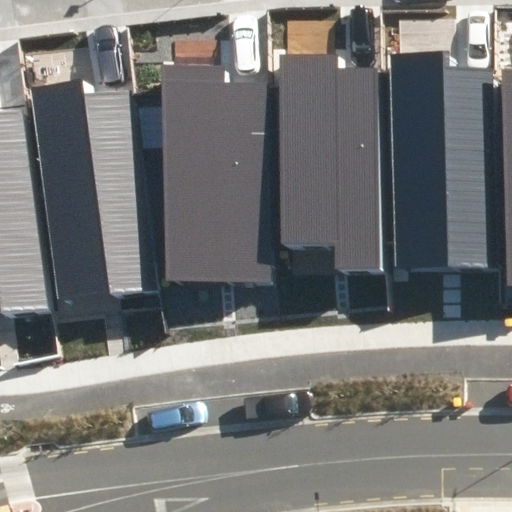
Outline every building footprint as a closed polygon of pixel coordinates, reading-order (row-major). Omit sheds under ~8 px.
[(451,50),(390,51),(395,271),(495,269),(491,66),(452,67),(451,50)] [(334,270),(384,270),(384,68),(339,68),(339,57),(282,57),(282,248),(334,248),(334,270)] [(270,280),(268,80),(226,80),(226,66),(164,67),(166,281),(270,280)] [(511,283),(511,71),(502,71),(505,283),(511,283)] [(89,80),(30,88),(57,307),(156,294),(131,92),(92,97),(89,80)] [(0,318),(50,312),(25,110),(0,113),(0,318)]
